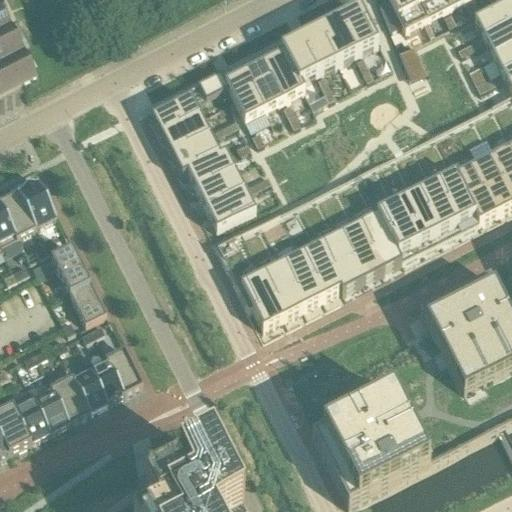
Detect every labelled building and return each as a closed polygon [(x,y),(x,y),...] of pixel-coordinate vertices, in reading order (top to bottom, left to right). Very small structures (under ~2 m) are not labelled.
[(413,0),(386,0),(385,1),(386,3),(401,32),(405,40),(428,28),(413,0)] [(439,0),(413,0),(428,28),(449,18),(439,0)] [(439,0),(449,18),(471,6),(468,0),(439,0)] [(511,0),(494,0),(502,15),(511,9),(511,0)] [(386,3),(378,10),(389,39),(401,32),(386,3)] [(0,33),(10,28),(0,7),(0,33)] [(473,9),(466,13),(471,24),(479,20),(473,9)] [(481,25),(474,29),(484,48),(511,33),(511,9),(502,15),(481,25)] [(360,17),(340,28),(358,63),(378,53),(360,17)] [(451,21),(443,25),(449,35),(456,32),(451,21)] [(0,65),(23,54),(10,28),(0,33),(0,65)] [(340,28),(320,37),(339,73),(356,64),(358,63),(340,28)] [(511,33),(484,48),(485,50),(493,66),(511,56),(511,33)] [(320,37),(301,47),(319,83),(339,73),(320,37)] [(478,46),(468,51),(471,59),(482,53),(478,46)] [(291,53),(281,58),(282,61),(284,61),(300,93),(301,92),(317,84),(319,83),(301,47),(291,53)] [(468,51),(457,57),(461,64),(471,59),(468,51)] [(414,53),(398,61),(409,86),(425,78),(426,77),(416,58),(414,53)] [(23,54),(0,65),(0,98),(37,80),(23,54)] [(511,56),(493,66),(502,84),(511,79),(511,56)] [(282,61),(264,70),(284,110),(305,99),(301,92),(300,93),(284,61),(282,61)] [(363,65),(356,69),(361,79),(368,76),(363,65)] [(264,70),(245,80),(265,120),(281,111),(284,110),(264,70)] [(368,76),(361,79),(367,90),(374,86),(368,76)] [(511,79),(502,84),(511,103),(511,79)] [(245,80),(225,91),(228,97),(234,109),(245,130),(265,120),(245,80)] [(181,110),(151,125),(162,145),(201,126),(195,114),(228,97),(225,91),(220,82),(178,103),(181,110)] [(497,82),(486,88),(490,95),(501,90),(497,82)] [(325,85),(318,88),(323,99),(330,95),(325,85)] [(476,93),(480,100),(490,95),(486,88),(476,93)] [(330,95),(323,99),(328,109),(335,106),(330,95)] [(230,248),(215,256),(236,297),(261,284),(280,274),(299,264),(318,255),(338,245),(356,235),(357,235),(377,225),(396,215),(416,205),(435,195),(455,185),(461,182),(474,175),(494,165),(511,155),(511,104),(508,107),(491,115),(488,117),(432,145),(431,146),(403,160),(395,164),(370,177),(327,199),(279,223),(260,233),(230,248)] [(290,111),(282,115),(288,126),(295,122),(290,111)] [(295,122),(288,126),(293,136),(300,132),(295,122)] [(201,126),(162,145),(171,165),(211,145),(201,126)] [(235,128),(225,133),(228,140),(239,135),(235,128)] [(225,133),(214,138),(218,145),(228,140),(225,133)] [(259,140),(252,144),(257,154),(264,151),(259,140)] [(211,145),(171,165),(181,184),(226,161),(225,160),(220,163),(211,145)] [(247,150),(236,156),(240,163),(251,157),(247,150)] [(511,155),(494,165),(511,201),(511,155)] [(226,161),(181,184),(182,185),(187,182),(196,201),(236,181),(234,177),(226,161)] [(511,201),(494,165),(474,175),(499,223),(511,215),(511,201)] [(461,182),(455,185),(479,233),(499,223),(474,175),(461,182)] [(236,181),(196,201),(206,220),(245,200),(236,181)] [(268,184),(257,189),(261,196),(272,191),(268,184)] [(455,185),(435,195),(459,243),(479,233),(455,185)] [(38,189),(18,199),(36,236),(56,226),(38,189)] [(257,189),(247,194),(251,202),(261,196),(257,189)] [(435,195),(416,205),(440,253),(459,243),(435,195)] [(18,199),(0,208),(0,212),(17,246),(35,236),(36,236),(18,199)] [(245,200),(206,220),(216,240),(256,220),(245,200)] [(416,205),(396,215),(421,263),(435,255),(440,253),(416,205)] [(0,212),(0,254),(2,259),(3,258),(1,254),(17,246),(0,212)] [(396,215),(377,225),(401,273),(421,263),(396,215)] [(377,225),(357,235),(381,283),(401,273),(377,225)] [(356,235),(338,245),(362,293),(381,283),(357,235),(356,235)] [(338,245),(318,255),(343,302),(362,293),(338,245)] [(54,248),(45,253),(49,261),(50,260),(58,256),(58,255),(54,248)] [(45,253),(35,258),(39,265),(49,261),(45,253)] [(318,255),(299,264),(322,309),(340,299),(342,303),(343,302),(318,255)] [(72,256),(51,266),(68,300),(89,289),(72,256)] [(299,264),(280,274),(302,318),(322,309),(299,264)] [(41,271),(33,275),(38,285),(46,281),(41,271)] [(25,273),(14,279),(18,287),(29,281),(25,273)] [(280,274),(261,284),(283,328),(293,323),(302,318),(280,274)] [(14,279),(3,284),(7,292),(18,287),(14,279)] [(261,284),(236,297),(248,320),(252,318),(263,338),(283,328),(261,284)] [(511,330),(489,285),(419,321),(463,407),(511,381),(511,330)] [(89,289),(68,300),(85,334),(106,323),(89,289)] [(338,432),(312,445),(345,511),(357,511),(430,475),(501,439),(511,433),(511,325),(331,418),(338,432)] [(70,329),(62,333),(67,343),(75,339),(70,329)] [(100,333),(91,337),(95,345),(105,340),(100,333)] [(88,339),(82,342),(86,350),(95,345),(91,337),(88,339)] [(63,347),(55,351),(60,361),(68,357),(63,347)] [(43,357),(33,362),(37,370),(47,365),(43,357)] [(113,363),(105,367),(107,371),(108,371),(125,403),(143,394),(124,357),(113,363)] [(33,362),(24,367),(28,374),(37,370),(33,362)] [(105,367),(89,375),(91,379),(108,412),(125,403),(108,371),(107,371),(105,367)] [(68,375),(45,387),(49,395),(50,395),(69,431),(90,421),(74,388),(75,388),(68,375)] [(4,377),(0,378),(0,388),(8,384),(4,377)] [(75,388),(74,388),(90,421),(108,412),(91,379),(75,388)] [(32,404),(31,405),(50,441),(69,431),(50,395),(49,395),(32,404)] [(30,400),(9,410),(11,415),(12,414),(31,451),(50,441),(31,405),(32,404),(30,400)] [(11,415),(0,420),(0,443),(9,462),(31,451),(12,414),(11,415)] [(0,466),(9,462),(0,443),(0,466)] [(136,511),(147,507),(149,505),(181,489),(183,488),(185,487),(190,497),(195,506),(216,495),(208,480),(213,478),(216,476),(215,476),(200,445),(199,446),(155,468),(137,477),(69,511),(136,511)] [(147,507),(136,511),(234,511),(234,510),(214,472),(212,467),(211,468),(181,483),(179,484),(179,485),(181,487),(181,489),(149,505),(147,507)]
